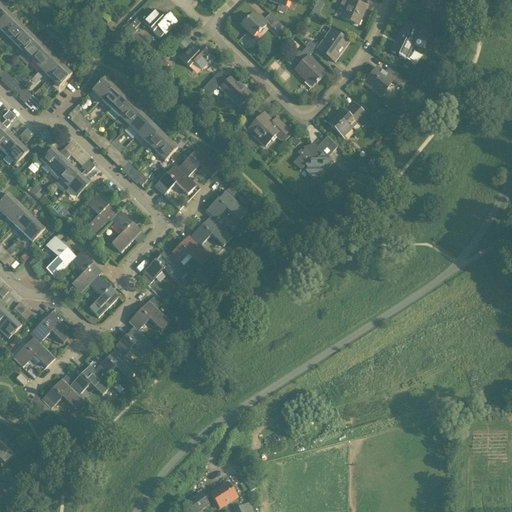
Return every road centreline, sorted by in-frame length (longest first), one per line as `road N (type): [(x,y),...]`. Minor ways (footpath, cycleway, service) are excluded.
road 1 (unclassified): [(228,416),(457,265)]
road 2 (residential): [(163,224),(66,125),(29,119),(0,89)]
road 3 (residential): [(310,118),(378,33),(391,0)]
road 4 (residential): [(93,336),(126,308),(131,257),(163,224)]
road 5 (residential): [(310,118),(211,27)]
